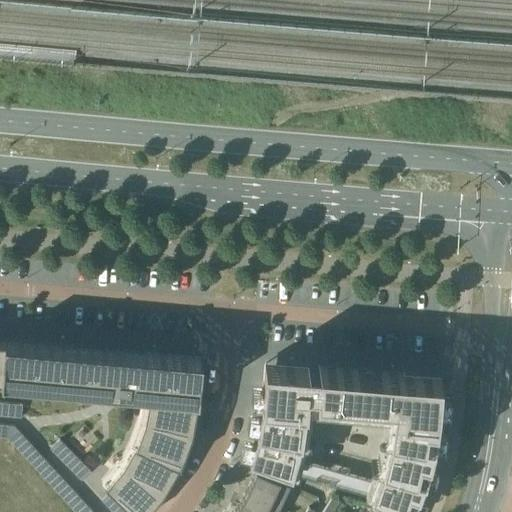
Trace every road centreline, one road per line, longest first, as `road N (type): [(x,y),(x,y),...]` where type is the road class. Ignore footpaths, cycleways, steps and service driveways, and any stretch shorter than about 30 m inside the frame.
road 1 (secondary): [(511,164),(0,120)]
road 2 (secondary): [(0,168),(499,211)]
road 3 (unclassified): [(491,332),(233,308)]
road 4 (unclassified): [(233,308),(0,286)]
road 5 (residential): [(177,511),(203,479),(216,439),(233,308)]
road 6 (tertiary): [(491,332),(484,476)]
road 7 (tertiary): [(499,211),(491,332)]
